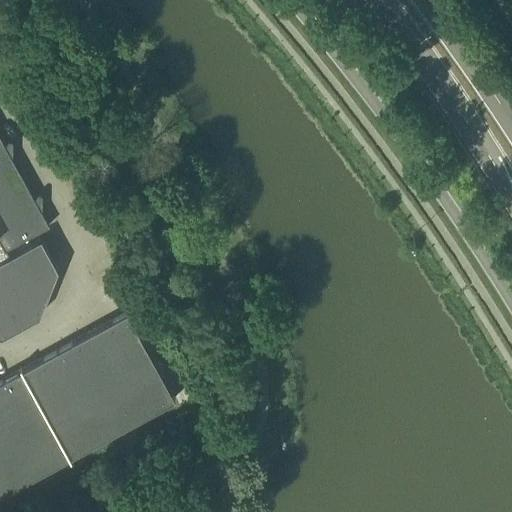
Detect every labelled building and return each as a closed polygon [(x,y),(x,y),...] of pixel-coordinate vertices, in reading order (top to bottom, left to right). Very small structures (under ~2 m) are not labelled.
[(0,215),(34,197),(11,157),(12,143),(7,142),(4,144),(0,146),(0,215)] [(0,259),(9,254),(6,249),(49,225),(48,224),(41,210),(41,196),(36,196),(34,197),(0,215),(0,259)] [(0,259),(0,286),(21,325),(40,315),(58,268),(41,237),(9,254),(0,259)] [(0,286),(0,335),(2,336),(21,325),(0,286)] [(127,311),(92,330),(140,417),(175,398),(127,311)] [(92,330),(57,349),(105,437),(140,417),(92,330)] [(22,368),(20,366),(71,458),(70,456),(105,437),(57,349),(22,368)] [(0,380),(0,411),(35,475),(69,456),(70,459),(71,458),(20,366),(21,369),(0,380)] [(0,494),(35,475),(0,411),(0,494)]
